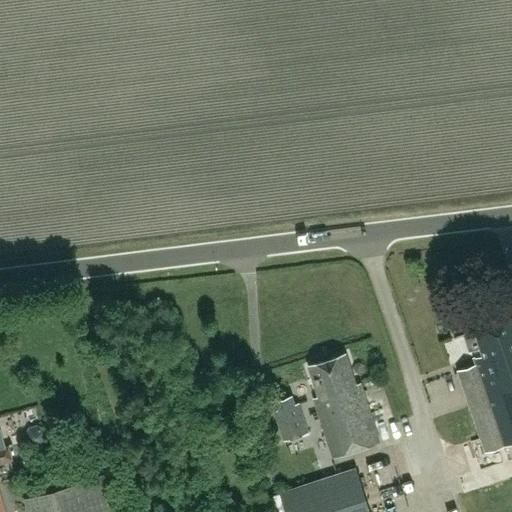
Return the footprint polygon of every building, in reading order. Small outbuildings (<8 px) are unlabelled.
[(475,363),(457,369),(485,452),(511,443),(511,314),(474,328),(475,329),(464,333),(469,349),(480,346),(483,353),(473,357),(475,363)] [(317,396),(313,397),(333,457),(379,442),(360,382),(355,384),(345,352),(307,365),(317,396)] [(278,409),(274,410),(283,440),(307,432),(298,402),(294,403),(291,395),(275,401),(278,409)] [(0,511),(4,511),(0,494),(0,461),(11,458),(8,446),(0,447),(0,511)] [(370,511),(356,468),(280,492),(286,511),(370,511)] [(113,511),(103,474),(25,496),(29,511),(113,511)]
